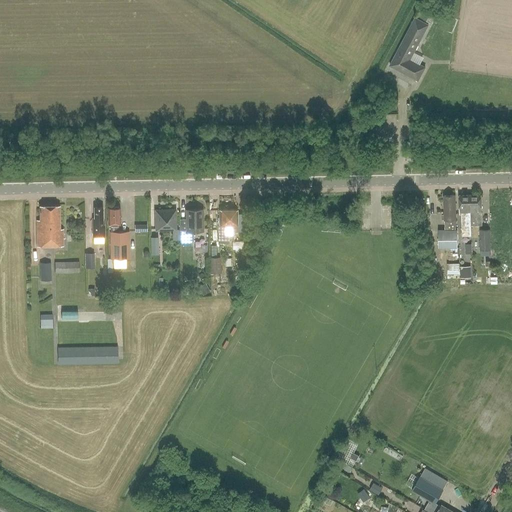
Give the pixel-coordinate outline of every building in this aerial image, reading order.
[(438,13),(423,5),(417,16),(432,24),(438,13)] [(390,66),(418,81),(425,68),(410,60),(428,25),(415,18),(390,66)] [(471,214),(470,195),(459,196),(460,215),(461,215),(462,237),(472,236),(471,226),(471,214)] [(481,195),(470,195),(471,214),(471,226),(483,225),(481,195)] [(445,230),(439,230),(440,248),(458,248),(457,230),(456,230),(455,196),(444,196),(445,230)] [(60,229),(60,206),(40,206),(40,220),(37,220),(37,247),(63,246),(63,229),(60,229)] [(93,218),(93,226),(93,238),(105,237),(105,225),(103,225),(103,207),(94,207),(94,218),(93,218)] [(111,259),(129,259),(129,231),(119,231),(119,225),(121,225),(121,208),(108,208),(109,225),(111,225),(111,259)] [(234,232),(238,232),(238,209),(220,210),(220,226),(224,226),(224,235),(229,235),(229,240),(234,240),(234,232)] [(156,211),(157,230),(176,230),(175,210),(156,211)] [(186,210),(187,231),(180,231),(181,244),(193,243),(193,231),(204,231),(203,210),(186,210)] [(490,229),(480,230),(480,250),(491,250),(490,229)] [(163,256),(163,241),(154,241),(154,256),(163,256)] [(475,242),(463,242),(464,254),(476,254),(475,242)] [(65,262),(65,251),(55,251),(55,273),(80,273),(79,262),(65,262)] [(90,251),(90,253),(85,253),(85,268),(95,268),(94,253),(93,253),(92,251),(90,251)] [(214,272),(225,272),(224,255),(213,255),(214,272)] [(51,262),(40,263),(41,281),(52,280),(51,262)] [(447,264),(447,276),(460,275),(460,268),(459,263),(447,264)] [(471,268),(460,268),(460,275),(460,279),(471,279),(471,268)] [(40,314),(40,328),(53,328),(53,314),(40,314)] [(58,364),(118,363),(118,347),(58,348),(58,364)] [(412,490),(435,503),(443,489),(420,476),(412,490)] [(373,483),(370,490),(379,495),(382,488),(373,483)] [(357,494),(364,502),(370,498),(364,489),(357,494)]
